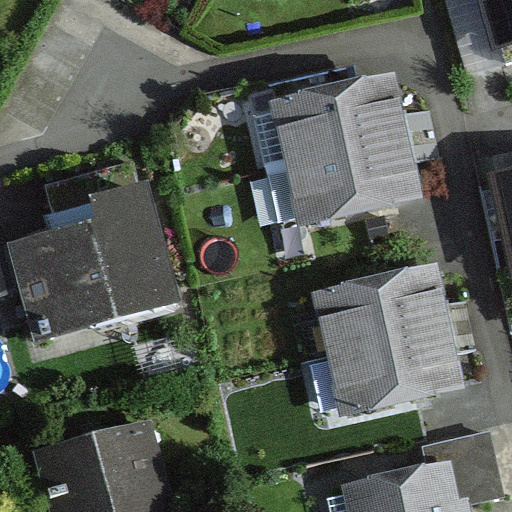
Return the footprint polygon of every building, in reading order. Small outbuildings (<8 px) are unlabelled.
[(511,0),(468,0),(488,71),(511,63),(511,0)] [(405,144),(392,87),(275,114),(289,171),(405,144)] [(289,171),(302,228),(419,201),(405,144),(289,171)] [(511,177),(487,182),(510,288),(511,287),(511,177)] [(179,306),(146,201),(14,242),(47,347),(179,306)] [(448,339),(435,278),(320,303),(333,364),(448,339)] [(448,339),(333,364),(345,418),(460,392),(448,339)] [(194,511),(170,418),(44,451),(59,511),(194,511)] [(460,511),(452,475),(352,498),(355,511),(460,511)]
